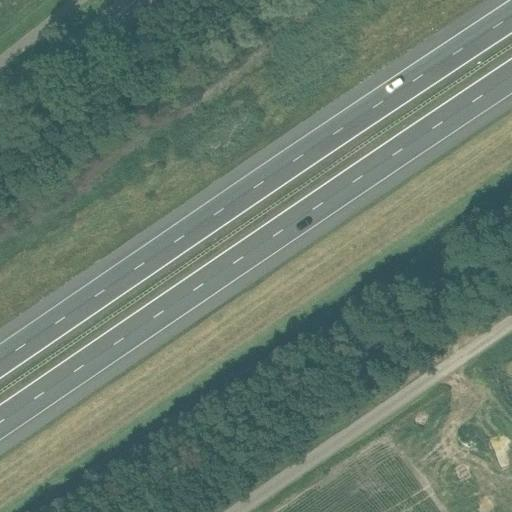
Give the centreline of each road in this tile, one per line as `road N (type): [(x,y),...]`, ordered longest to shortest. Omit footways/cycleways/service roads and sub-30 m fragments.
road 1 (motorway): [(0,418),(511,72)]
road 2 (motorway): [(511,13),(0,358)]
road 3 (unclassified): [(511,323),(234,511)]
road 4 (tertiary): [(0,108),(138,0)]
